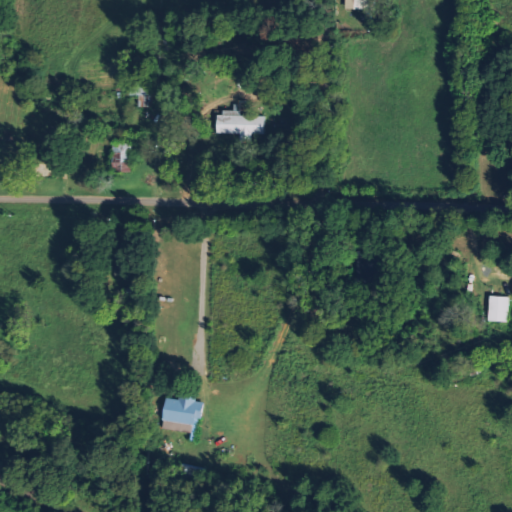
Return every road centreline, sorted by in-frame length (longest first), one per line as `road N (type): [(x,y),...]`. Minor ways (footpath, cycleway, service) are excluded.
road 1 (residential): [(511,210),(0,197)]
road 2 (residential): [(314,207),(320,0)]
